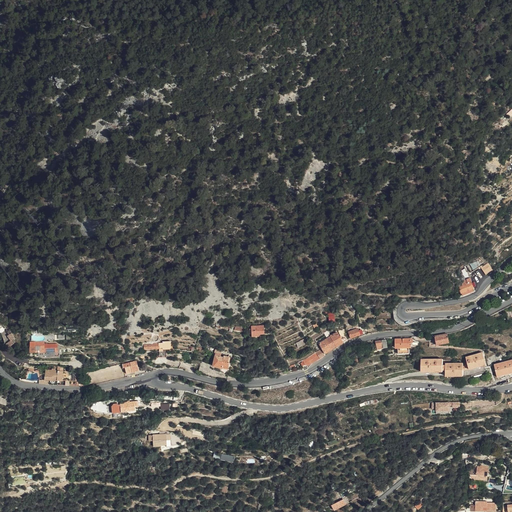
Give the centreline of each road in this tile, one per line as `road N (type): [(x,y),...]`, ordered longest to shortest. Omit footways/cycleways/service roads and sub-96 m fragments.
road 1 (tertiary): [(156,378),(171,372),(229,384),(288,377),(355,342),(463,325),(511,300)]
road 2 (tertiary): [(511,386),(386,385),(266,408),(156,378)]
road 3 (tertiary): [(511,286),(456,313),(400,310),(468,297),(511,260)]
road 4 (tertiary): [(363,511),(444,446),(511,433)]
road 5 (unclassified): [(156,378),(32,386),(0,366)]
